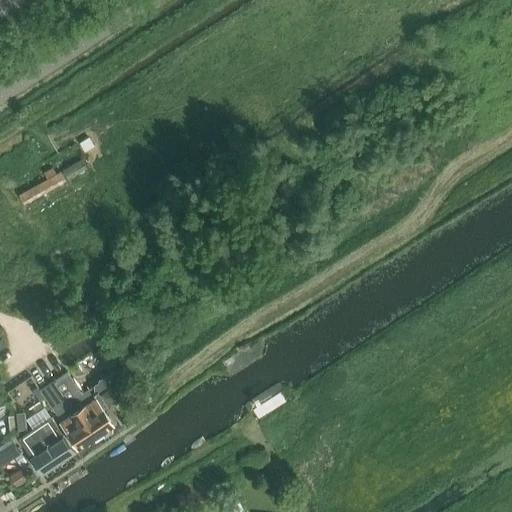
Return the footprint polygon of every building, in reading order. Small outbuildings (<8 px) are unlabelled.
[(86,168),(82,159),(64,169),(69,178),(86,168)] [(24,204),(67,180),(62,171),(20,195),(24,204)] [(109,376),(56,412),(61,422),(79,449),(114,426),(97,399),(96,397),(115,384),(109,376)] [(37,385),(32,389),(40,400),(44,397),(37,385)] [(141,395),(145,402),(146,401),(151,398),(147,391),(142,394),(141,395)] [(24,411),(17,411),(18,427),(25,426),(24,411)] [(52,417),(20,439),(43,475),(75,453),(52,417)] [(0,465),(15,456),(21,453),(17,446),(12,439),(0,446),(0,465)] [(21,453),(15,456),(22,468),(28,465),(21,453)]
